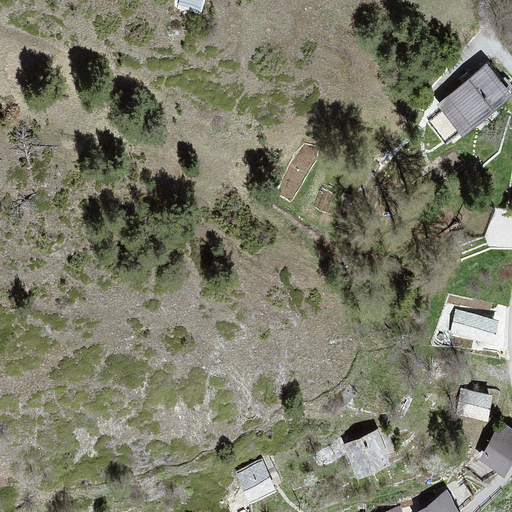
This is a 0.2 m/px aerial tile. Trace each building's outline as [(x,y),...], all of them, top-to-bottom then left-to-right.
[(511,89),(492,64),(441,105),(467,137),(511,101),(511,89)] [(495,343),(498,318),(458,313),(455,338),(495,343)] [(494,420),(496,398),(468,395),(466,418),(494,420)] [(511,429),(507,427),(487,458),(510,472),(511,469),(511,429)] [(385,433),(352,447),(366,480),(399,466),(385,433)] [(269,462),(241,474),(253,504),(282,492),(269,462)] [(455,511),(444,496),(422,511),(455,511)]
